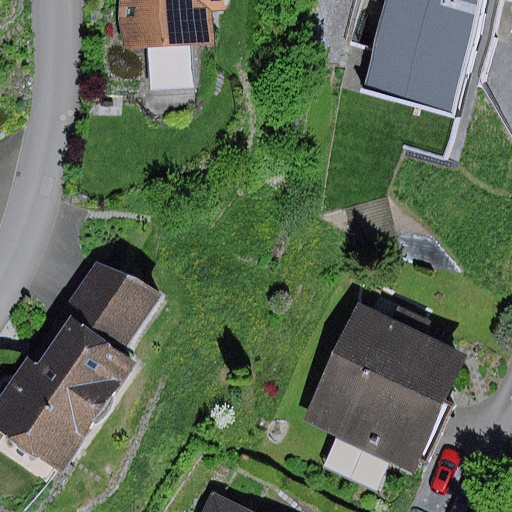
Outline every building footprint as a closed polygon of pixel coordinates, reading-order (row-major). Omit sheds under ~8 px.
[(117,0),(119,49),(213,47),(212,13),(225,13),(224,0),(117,0)] [(499,0),(399,0),(374,84),(466,111),(499,0)] [(98,264),(63,313),(121,355),(162,296),(98,264)] [(463,361),(353,311),(302,424),(411,474),(463,361)] [(81,426),(129,360),(121,355),(63,313),(29,360),(24,356),(0,389),(0,430),(51,468),(64,451),(74,448),(84,434),(81,426)] [(235,511),(201,499),(196,511),(235,511)]
